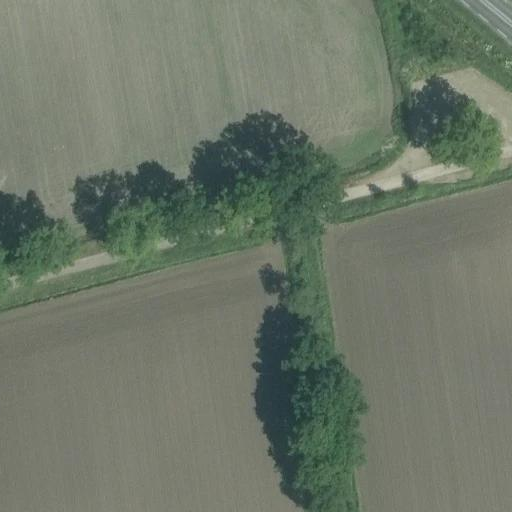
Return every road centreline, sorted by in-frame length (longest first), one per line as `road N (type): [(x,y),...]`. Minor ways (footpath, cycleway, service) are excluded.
road 1 (unclassified): [(0,282),(511,150)]
road 2 (track): [(335,511),(294,206)]
